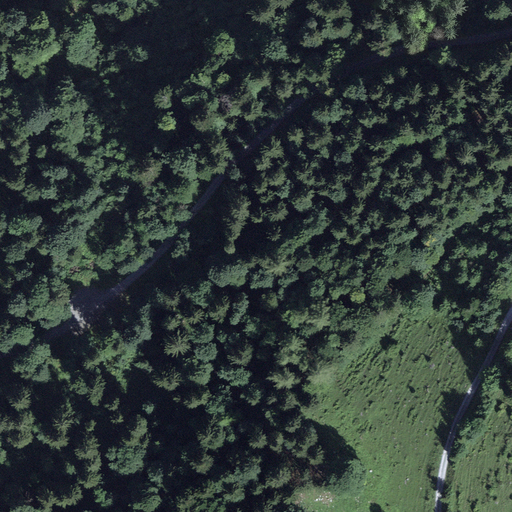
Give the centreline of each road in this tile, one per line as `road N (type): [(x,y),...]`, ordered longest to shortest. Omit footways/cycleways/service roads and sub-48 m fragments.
road 1 (track): [(0,355),(52,336),(124,284),(305,94),(377,55),(511,31)]
road 2 (track): [(511,315),(457,424),(439,511)]
